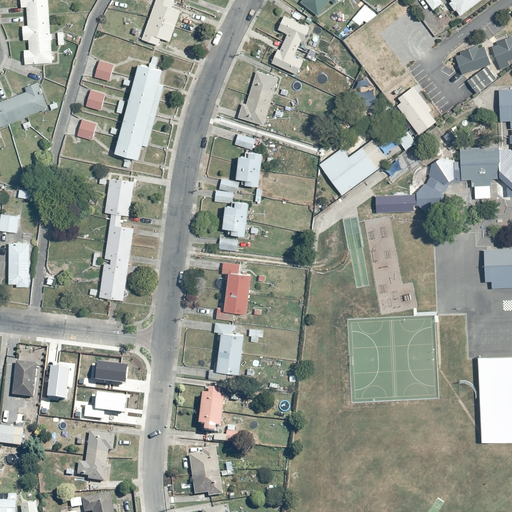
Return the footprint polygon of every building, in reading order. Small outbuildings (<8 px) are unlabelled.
[(52,62),(49,0),(21,0),(22,6),(28,5),(29,25),(23,25),(24,39),(30,39),(31,50),(25,50),(26,64),(52,62)] [(155,0),(147,23),(141,39),(159,45),(161,38),(170,41),(182,11),(172,8),(175,0),(155,0)] [(303,0),(302,3),(320,16),(332,0),(335,3),(337,0),(303,0)] [(426,0),(433,9),(443,2),(441,0),(426,0)] [(453,0),(451,2),(461,15),(481,0),(453,0)] [(376,14),(365,4),(347,24),(356,31),(365,20),(368,23),(376,14)] [(310,27),(285,15),(278,29),(288,33),(281,49),(279,49),(273,63),(298,74),(304,60),(295,56),(303,39),(305,40),(310,27)] [(140,30),(132,27),(130,37),(137,39),(140,30)] [(499,44),(493,47),(501,69),(511,66),(509,61),(511,59),(511,36),(498,41),(499,44)] [(456,56),(462,73),(491,62),(485,45),(476,49),(475,47),(461,52),(461,54),(456,56)] [(317,50),(311,48),(307,58),(313,60),(317,50)] [(151,56),(148,66),(141,64),(117,153),(125,155),(123,165),(131,167),(134,157),(141,159),(165,70),(157,68),(160,58),(151,56)] [(115,64),(100,60),(96,76),(111,80),(115,64)] [(488,65),(467,80),(477,93),(493,82),(498,79),(488,65)] [(279,78),(258,71),(248,104),(244,103),(240,117),(264,125),(279,78)] [(428,117),(401,81),(382,95),(409,130),(428,117)] [(29,116),(50,109),(40,82),(26,88),(28,92),(0,101),(0,138),(3,138),(0,128),(0,127),(19,120),(23,129),(33,126),(29,116)] [(106,93),(92,89),(87,106),(102,110),(106,93)] [(511,120),(511,89),(500,90),(502,121),(511,120)] [(123,113),(126,100),(121,99),(118,112),(123,113)] [(98,123),(82,119),(78,136),(94,139),(98,123)] [(395,135),(401,143),(405,149),(416,141),(405,127),(395,135)] [(239,133),(235,144),(253,149),(256,138),(249,136),(239,133)] [(311,160),(332,188),(379,153),(365,133),(340,151),(334,143),(311,160)] [(429,214),(433,211),(456,183),(472,182),(473,198),(493,196),(492,181),(501,181),(511,189),(511,153),(505,148),(459,150),(447,155),(439,160),(431,165),(431,172),(433,178),(416,200),(416,206),(429,214)] [(265,153),(248,151),(248,155),(241,154),(238,179),(249,180),(248,185),(261,186),(265,153)] [(397,186),(388,173),(374,183),(383,196),(397,186)] [(135,181),(111,177),(106,212),(113,213),(122,214),(130,216),(135,181)] [(222,179),(221,191),(235,192),(239,193),(240,180),(222,179)] [(30,198),(31,190),(19,189),(19,197),(30,198)] [(234,202),(235,192),(221,191),(218,191),(217,201),(227,202),(227,205),(225,228),(234,229),(233,235),(248,236),(250,204),(234,202)] [(20,215),(1,213),(0,231),(18,232),(20,215)] [(122,214),(113,213),(101,297),(125,300),(135,227),(121,225),(122,214)] [(238,239),(220,238),(219,250),(238,251),(238,239)] [(31,287),(31,284),(32,242),(11,242),(10,284),(17,284),(17,287),(31,287)] [(511,248),(485,250),(487,282),(492,282),(493,289),(511,287),(511,248)] [(102,252),(95,251),(93,265),(100,266),(102,252)] [(240,274),(241,263),(225,262),(223,278),(230,279),(228,303),(219,302),(218,318),(229,319),(230,311),(250,313),(254,275),(240,274)] [(99,289),(89,287),(88,294),(98,296),(99,289)] [(262,308),(254,307),(253,315),(261,315),(262,308)] [(233,324),(216,322),(215,332),(219,332),(218,339),(222,340),(219,372),(242,374),(246,335),(232,333),(233,324)] [(250,328),(249,335),(252,335),(251,341),(258,342),(259,336),(264,337),(264,329),(250,328)] [(511,354),(479,356),(483,441),(511,440),(511,354)] [(37,363),(16,362),(14,395),(35,396),(37,363)] [(83,377),(84,368),(55,365),(52,388),(81,391),(82,385),(103,386),(101,409),(121,411),(124,375),(105,374),(104,379),(83,377)] [(203,408),(225,411),(227,390),(213,389),(212,395),(205,394),(203,408)] [(225,411),(203,408),(202,425),(208,425),(207,431),(216,432),(215,440),(248,443),(249,430),(237,429),(237,424),(224,422),(225,411)] [(24,428),(0,425),(0,428),(0,443),(22,445),(24,428)] [(116,433),(91,430),(87,460),(80,460),(78,474),(88,475),(88,479),(106,481),(110,449),(114,450),(116,433)] [(193,473),(233,468),(232,459),(219,461),(217,446),(207,448),(203,448),(203,451),(190,453),(193,473)] [(27,448),(19,448),(18,460),(26,460),(27,448)] [(73,474),(73,468),(73,461),(68,461),(67,467),(63,467),(63,474),(73,474)] [(233,468),(193,473),(196,495),(209,493),(210,497),(223,495),(221,477),(234,475),(233,468)] [(0,511),(16,511),(17,493),(0,492),(0,511)] [(116,511),(114,492),(83,496),(84,504),(79,504),(79,510),(85,509),(85,511),(116,511)] [(38,511),(37,501),(21,503),(22,511),(38,511)]
